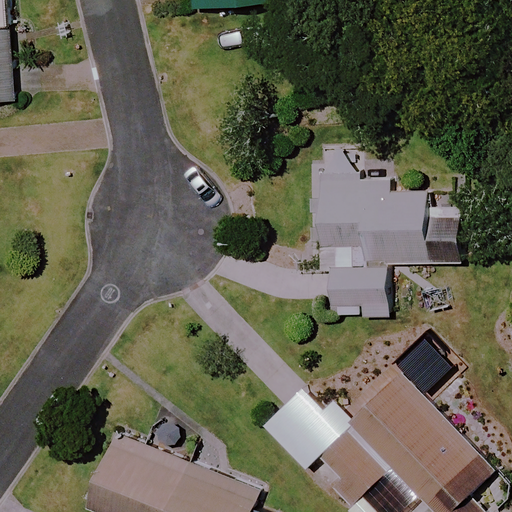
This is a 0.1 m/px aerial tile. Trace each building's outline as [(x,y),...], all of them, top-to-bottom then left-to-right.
[(15,0),(0,0),(0,97),(22,96),(15,0)] [(398,177),(328,178),(330,266),(341,265),(342,301),(396,300),(395,259),(468,257),(467,205),(439,206),(438,189),(398,190),(398,177)] [(506,467),(412,370),(360,421),(448,511),(499,511),(480,492),(506,467)] [(403,511),(426,489),(361,422),(319,462),(360,504),(371,493),(374,490),(395,511),(403,511)] [(258,511),(269,485),(125,429),(95,506),(111,511),(258,511)] [(389,511),(371,493),(360,504),(356,507),(360,511),(389,511)]
